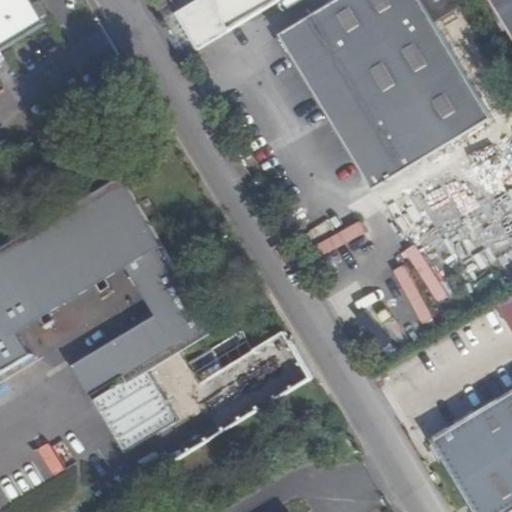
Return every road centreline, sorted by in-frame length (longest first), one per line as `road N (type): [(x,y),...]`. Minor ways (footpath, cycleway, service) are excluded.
road 1 (unclassified): [(431,511),(125,0)]
road 2 (unknown): [(275,511),(392,446)]
